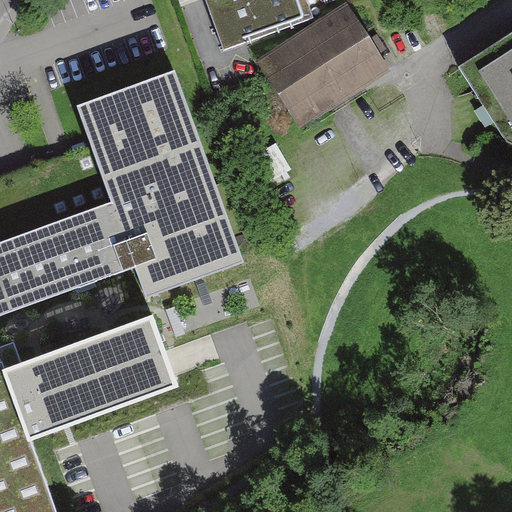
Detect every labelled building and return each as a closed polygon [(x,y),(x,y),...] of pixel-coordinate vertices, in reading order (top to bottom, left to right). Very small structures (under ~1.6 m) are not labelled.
[(313,2),(320,0),(212,0),(230,50),(319,19),(313,2)] [(335,35),(326,20),(261,59),(302,127),(397,70),(364,17),(335,35)] [(511,41),(470,67),(511,135),(511,41)] [(72,113),(106,210),(130,273),(142,304),(240,273),(171,78),(72,113)] [(48,230),(71,293),(130,273),(106,210),(48,230)] [(0,319),(71,293),(48,230),(0,247),(0,319)] [(153,318),(0,372),(0,378),(24,446),(179,388),(153,318)] [(0,511),(47,511),(24,446),(0,378),(0,511)]
